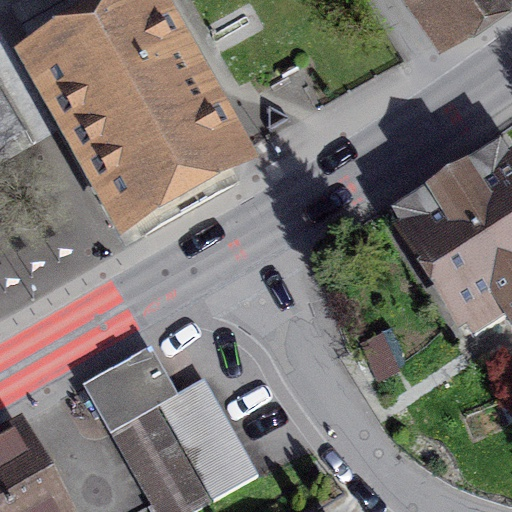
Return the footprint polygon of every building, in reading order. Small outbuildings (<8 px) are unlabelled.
[(420,0),(444,35),(496,0),(420,0)] [(146,9),(42,67),(128,219),(231,161),(146,9)] [(390,213),(474,342),(511,317),(511,134),(390,213)] [(159,407),(174,399),(154,364),(93,398),(113,434),(111,435),(154,511),(197,511),(210,505),(155,409),(159,407)] [(258,478),(204,382),(174,399),(159,407),(214,503),(258,478)] [(55,511),(18,442),(0,451),(0,511),(55,511)]
